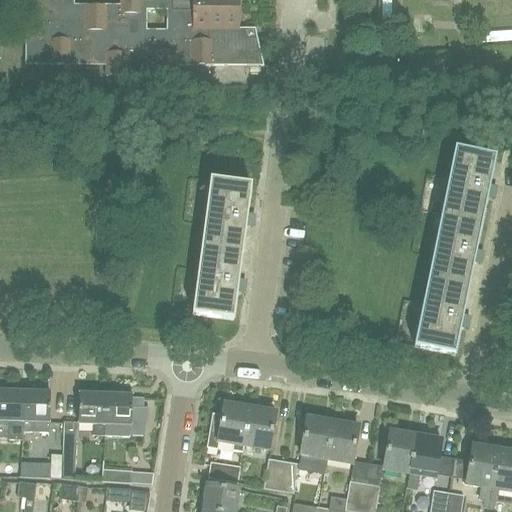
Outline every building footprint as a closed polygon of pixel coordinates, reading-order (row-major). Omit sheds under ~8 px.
[(120,0),(120,8),(60,7),(60,0),(26,0),(26,22),(23,22),(23,41),(26,41),(26,64),(105,65),(105,77),(124,77),(124,76),(155,77),(155,78),(174,78),(174,66),(191,67),(191,68),(261,68),(261,69),(263,69),(256,42),(244,41),(244,0),(120,0)] [(489,187),(495,159),(484,157),(485,153),(478,151),(477,155),(455,151),(442,217),(481,225),(487,198),(493,199),(495,188),(489,187)] [(202,249),(242,254),(245,226),(252,227),(253,217),(247,216),(250,187),(211,182),(202,249)] [(481,225),(442,217),(428,282),(468,290),(473,263),(480,264),(482,253),(475,252),(481,225)] [(242,254),(202,249),(193,315),(233,321),(236,292),(243,293),(244,282),(238,281),(242,254)] [(468,290),(428,282),(415,348),(454,356),(460,328),(466,329),(469,318),(462,317),(468,290)] [(115,395),(106,395),(105,425),(129,426),(129,436),(143,436),(148,410),(130,409),(131,391),(115,390),(115,395)] [(22,442),(22,423),(23,392),(0,391),(0,422),(8,422),(8,442),(22,442)] [(49,393),(23,392),(22,423),(22,442),(22,434),(48,435),(49,393)] [(104,425),(105,425),(106,395),(79,394),(78,424),(93,425),(92,437),(104,437),(104,433),(106,433),(106,429),(104,429),(104,425)] [(244,447),(244,448),(251,410),(226,405),(224,417),(214,415),(210,432),(207,449),(232,454),(232,452),(243,454),(244,447)] [(251,410),(244,448),(269,452),(275,414),(251,410)] [(328,461),(334,423),(309,419),(303,457),(328,461)] [(359,427),(334,423),(328,461),(353,465),(354,464),(359,427)] [(410,475),(417,437),(391,433),(385,470),(410,475)] [(419,476),(434,479),(440,441),(417,437),(410,475),(408,489),(417,491),(419,476)] [(51,479),(62,480),(63,444),(62,456),(52,456),(51,479)] [(63,444),(62,480),(74,480),(74,444),(63,444)] [(483,509),(489,510),(500,451),(473,446),(469,467),(465,466),(462,483),(465,486),(480,489),(478,499),(480,502),(484,503),(483,509)] [(511,453),(500,451),(489,510),(496,511),(497,502),(500,503),(503,490),(511,491),(511,453)] [(280,494),(285,464),(268,462),(264,491),(280,494)] [(103,485),(132,486),(133,465),(104,464),(103,485)] [(298,466),(285,464),(280,494),(294,496),(298,466)] [(211,466),(208,480),(208,481),(238,485),(240,470),(211,466)] [(351,482),(347,504),(346,511),(361,511),(366,485),(351,482)] [(17,499),(26,500),(28,485),(19,484),(17,499)] [(37,486),(28,485),(26,500),(25,511),(33,511),(35,502),(37,486)] [(235,511),(239,490),(207,485),(203,510),(213,511),(235,511)] [(366,485),(361,511),(376,511),(380,487),(366,485)] [(58,501),(77,503),(78,488),(61,486),(58,501)] [(131,489),(107,487),(106,499),(130,501),(131,489)] [(78,488),(77,503),(87,504),(88,490),(78,488)] [(431,511),(446,511),(449,496),(434,493),(431,511)] [(449,496),(446,511),(461,511),(464,498),(449,496)]
